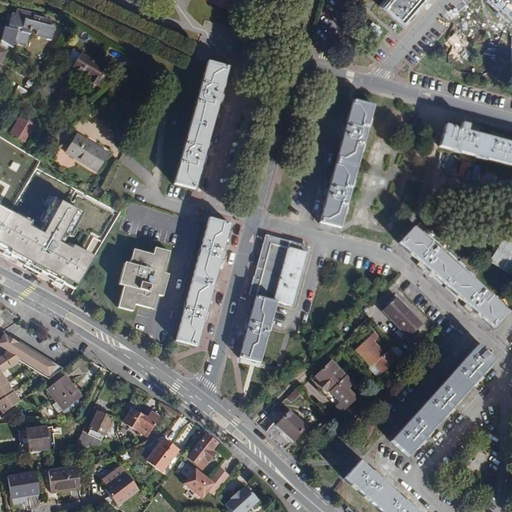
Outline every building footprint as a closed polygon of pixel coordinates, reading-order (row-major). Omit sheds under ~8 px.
[(207,0),(232,12),(240,15),(297,44),(309,0),(207,0)] [(420,0),(389,0),(383,7),(390,12),(402,22),(414,8),(418,3),(420,0)] [(511,0),(487,0),(511,21),(511,0)] [(49,26),(50,22),(28,16),(29,14),(16,10),(15,14),(8,12),(1,39),(25,46),(28,34),(29,34),(32,25),(38,27),(37,32),(47,35),(46,37),(51,39),(54,28),(49,26)] [(107,69),(81,54),(72,69),(98,84),(107,69)] [(207,62),(173,184),(194,189),(202,160),(219,98),(227,68),(207,62)] [(22,96),(25,91),(17,86),(14,92),(22,96)] [(373,106),(352,101),(344,130),(328,190),(320,222),(340,228),(373,106)] [(418,129),(420,118),(410,116),(408,126),(418,129)] [(26,143),(30,135),(34,129),(26,124),(27,122),(20,118),(10,134),(26,143)] [(511,145),(469,134),(470,128),(462,126),(461,131),(446,127),(440,148),(511,166),(511,145)] [(76,134),(68,148),(73,152),(71,156),(97,172),(108,153),(76,134)] [(76,210),(54,200),(36,232),(27,228),(29,225),(8,214),(0,228),(0,255),(8,259),(50,282),(71,294),(102,241),(89,234),(81,248),(73,244),(70,249),(56,243),(76,210)] [(0,228),(8,214),(0,209),(0,228)] [(229,224),(208,219),(177,342),(198,347),(206,316),(221,255),(229,224)] [(466,303),(493,327),(506,312),(413,229),(400,243),(418,260),(466,303)] [(289,247),(278,244),(266,241),(263,253),(257,274),(251,295),(255,296),(275,302),(292,306),(306,251),(306,250),(290,245),(289,247)] [(151,299),(156,300),(157,295),(163,273),(169,252),(154,248),(152,255),(139,251),(136,259),(131,257),(129,264),(124,263),(118,284),(123,285),(118,307),(132,311),(134,304),(148,308),(151,299)] [(275,302),(255,296),(247,328),(239,357),(260,363),(268,329),(275,302)] [(421,325),(396,298),(383,310),(408,337),(421,325)] [(355,350),(370,366),(373,363),(382,373),(391,365),(393,366),(399,361),(388,349),(384,353),(374,341),(379,337),(374,332),(355,350)] [(49,379),(62,368),(19,342),(17,343),(5,350),(3,352),(5,353),(0,356),(0,411),(2,415),(19,402),(0,372),(14,363),(17,359),(49,379)] [(477,346),(473,350),(390,441),(407,458),(422,441),(451,409),(480,377),(494,362),(477,346)] [(322,393),(327,398),(332,393),(341,402),(350,393),(348,391),(353,386),(330,362),(315,376),(320,382),(318,384),(325,390),(322,393)] [(47,390),(56,402),(62,411),(65,409),(69,413),(79,405),(76,401),(81,397),(65,376),(47,390)] [(123,423),(147,437),(159,418),(151,413),(147,419),(131,410),(123,423)] [(88,434),(82,431),(75,448),(101,445),(100,441),(103,435),(104,436),(112,419),(97,412),(88,428),(90,429),(88,434)] [(266,430),(286,448),(305,428),(289,412),(275,425),(273,422),(266,430)] [(29,451),(47,449),(45,428),(26,430),(29,451)] [(217,443),(205,434),(193,449),(187,457),(196,465),(202,457),(208,462),(215,454),(211,450),(217,443)] [(0,435),(0,447),(14,447),(14,435),(0,435)] [(161,472),(177,451),(162,440),(146,461),(161,472)] [(344,478),(381,511),(415,511),(407,504),(376,477),(359,461),(344,478)] [(51,494),(79,489),(76,468),(48,472),(51,494)] [(193,468),(182,483),(201,497),(212,482),(209,480),(195,469),(193,468)] [(11,498),(38,494),(35,473),(7,478),(11,498)] [(117,506),(138,491),(125,474),(105,490),(117,506)] [(229,496),(222,502),(230,509),(232,511),(244,511),(242,509),(255,497),(242,483),(236,489),(229,496)]
